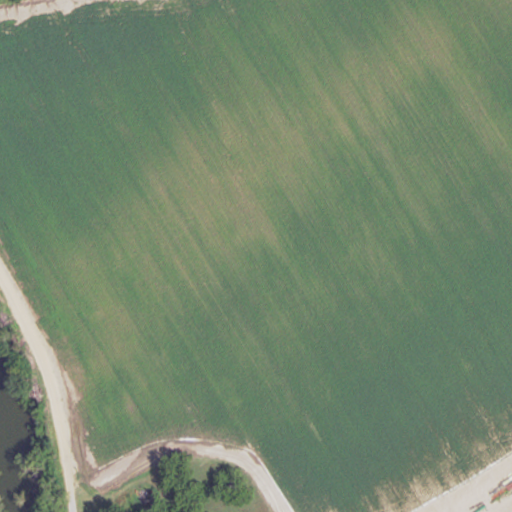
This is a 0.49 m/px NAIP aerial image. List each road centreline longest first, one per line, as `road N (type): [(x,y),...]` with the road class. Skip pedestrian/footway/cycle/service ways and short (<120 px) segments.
road 1 (track): [(68,493),(105,494),(195,446),(222,449),(248,466),(275,511)]
road 2 (residential): [(71,511),(33,337),(0,279)]
